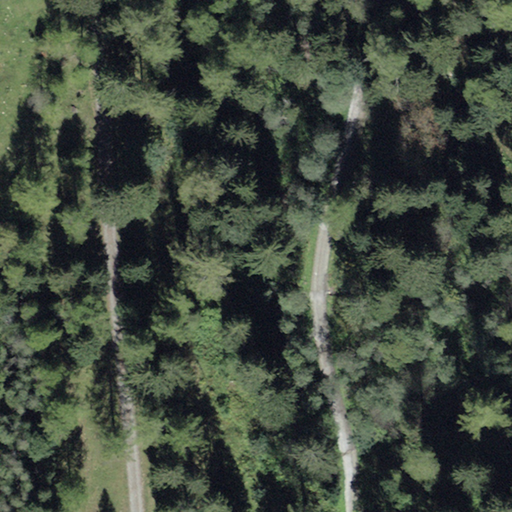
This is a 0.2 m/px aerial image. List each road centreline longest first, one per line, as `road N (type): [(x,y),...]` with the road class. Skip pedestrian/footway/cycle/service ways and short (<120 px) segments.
road 1 (track): [(388,0),(328,220),(319,287),(354,511)]
road 2 (track): [(92,0),(137,511)]
